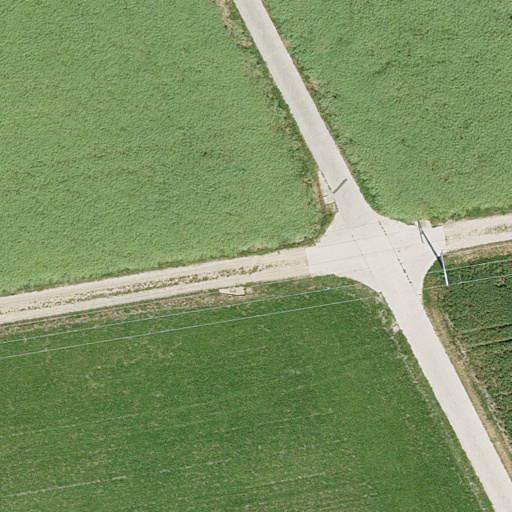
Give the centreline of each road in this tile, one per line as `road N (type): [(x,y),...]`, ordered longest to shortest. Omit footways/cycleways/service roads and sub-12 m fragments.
road 1 (track): [(505,511),(244,0)]
road 2 (track): [(511,228),(0,310)]
